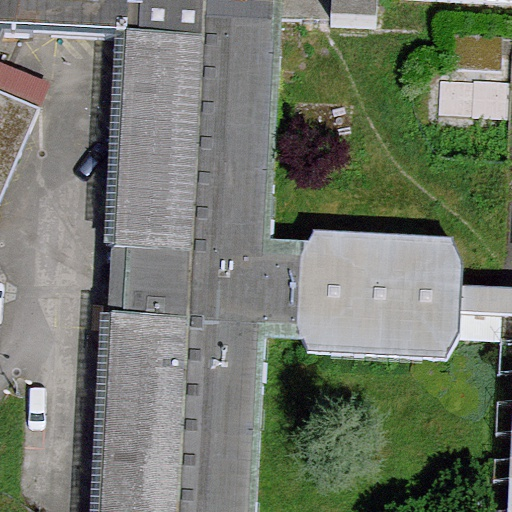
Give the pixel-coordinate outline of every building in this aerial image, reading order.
[(0,0),(0,37),(1,34),(22,33),(23,0),(0,0)] [(23,0),(22,33),(125,38),(278,44),(278,21),(279,0),(23,0)] [(279,0),(278,21),(324,22),(334,22),(335,0),(279,0)] [(511,0),(335,0),(334,22),(334,28),(379,30),(380,0),(426,0),(511,3),(511,0)] [(505,39),(455,37),(453,69),(503,73),(505,39)] [(278,44),(125,38),(112,288),(99,511),(254,511),(264,328),(269,258),(278,44)] [(0,94),(0,207),(40,112),(0,94)] [(316,238),(303,260),(269,258),(264,328),(298,331),(311,356),(449,361),(463,337),(464,314),(465,293),(467,269),(455,245),(316,238)] [(511,295),(507,295),(465,293),(464,314),(511,316),(511,295)]
